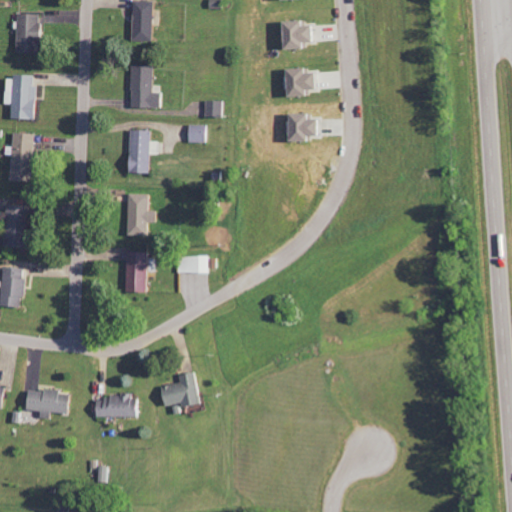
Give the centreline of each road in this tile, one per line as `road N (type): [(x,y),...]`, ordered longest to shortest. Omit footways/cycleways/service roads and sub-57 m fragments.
road 1 (residential): [(343,0),(350,148),(333,201),(293,249),(122,349),(0,337)]
road 2 (trunk): [(479,0),(511,462)]
road 3 (residential): [(86,0),(71,347)]
